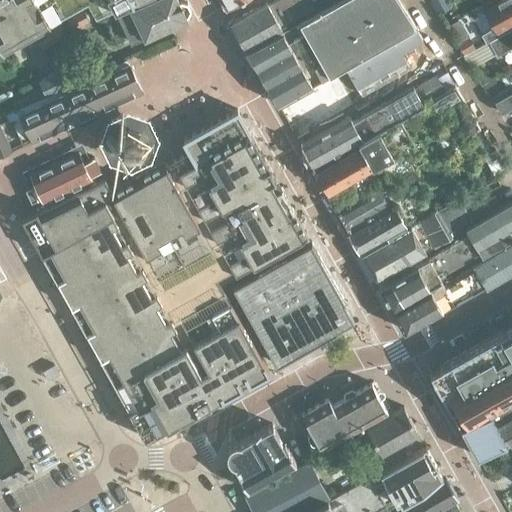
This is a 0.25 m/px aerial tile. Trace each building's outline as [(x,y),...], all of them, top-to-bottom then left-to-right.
[(0,0),(0,46),(3,51),(87,4),(95,18),(137,0),(0,0)] [(145,0),(130,7),(116,14),(130,43),(144,36),(144,37),(170,24),(181,19),(187,16),(190,10),(191,9),(187,2),(186,2),(178,0),(145,0)] [(230,21),(240,37),(246,48),(282,29),(283,28),(268,1),(267,0),(230,21)] [(399,0),(334,0),(297,21),(283,28),(282,29),(246,48),(277,103),(415,25),(399,0)] [(283,28),(297,21),(334,0),(270,0),(268,1),(283,28)] [(511,0),(497,0),(484,8),(494,25),(483,31),(488,41),(490,40),(511,27),(511,0)] [(83,8),(65,18),(71,28),(88,18),(83,8)] [(277,103),(297,137),(339,113),(363,99),(367,105),(439,65),(415,25),(277,103)] [(511,45),(511,27),(490,40),(497,53),(511,45)] [(468,35),(457,41),(463,53),(475,47),(468,35)] [(142,91),(129,62),(19,112),(21,116),(11,120),(21,142),(30,138),(32,141),(66,126),(97,112),(127,98),(142,91)] [(67,64),(38,78),(41,85),(45,95),(75,81),(67,64)] [(486,67),(475,73),(481,83),(492,78),(486,67)] [(423,102),(445,89),(436,74),(414,86),(423,102)] [(320,165),(315,168),(316,171),(325,188),(327,191),(329,194),(338,210),(371,192),(368,188),(378,182),(379,184),(435,152),(475,129),(479,127),(455,84),(445,89),(423,102),(399,115),(378,127),(362,136),(357,139),(318,162),(320,165)] [(511,84),(494,95),(504,113),(511,108),(511,84)] [(413,85),(353,119),(362,136),(378,127),(423,102),(414,86),(413,85)] [(40,251),(137,424),(144,437),(268,368),(219,280),(306,232),(237,108),(183,138),(190,151),(164,165),(162,162),(111,190),(104,178),(37,210),(36,208),(21,216),(40,251)] [(299,143),(314,168),(320,165),(318,162),(362,136),(353,119),(350,114),(299,143)] [(141,147),(145,135),(140,123),(127,119),(116,124),(111,137),(117,149),(129,153),(141,147)] [(0,127),(0,154),(10,150),(0,127)] [(487,152),(475,129),(435,152),(447,174),(487,152)] [(89,174),(100,169),(94,156),(83,162),(78,152),(67,157),(40,170),(31,174),(36,184),(25,189),(31,202),(42,197),(44,201),(91,179),(89,174)] [(371,192),(338,210),(349,229),(418,190),(447,174),(435,152),(379,184),(378,182),(368,188),(371,192)] [(349,229),(359,247),(385,232),(387,236),(408,224),(406,221),(416,215),(413,208),(425,202),(418,190),(349,229)] [(494,192),(474,203),(479,214),(500,203),(494,192)] [(411,224),(362,252),(363,253),(376,276),(425,248),(426,249),(433,244),(434,245),(452,235),(450,232),(472,218),(459,196),(456,197),(437,208),(436,207),(410,221),(411,224)] [(413,264),(378,285),(404,330),(441,308),(441,309),(477,288),(511,268),(511,198),(464,226),(468,232),(428,255),(413,264)] [(311,240),(247,276),(231,285),(276,364),(336,331),(335,329),(338,327),(353,319),(343,301),(344,300),(311,240)] [(511,322),(429,370),(455,417),(511,384),(511,322)] [(328,397),(301,412),(321,447),(387,410),(371,382),(332,404),(328,397)] [(511,384),(455,417),(477,455),(506,439),(511,448),(511,447),(511,384)] [(380,452),(418,431),(403,405),(366,426),(380,452)] [(244,438),(237,442),(235,442),(233,442),(232,443),(230,444),(230,445),(228,447),(228,448),(227,450),(227,451),(227,453),(228,455),(228,456),(229,458),(230,459),(232,460),(236,467),(235,468),(247,489),(295,462),(284,441),(282,441),(272,422),(265,426),(265,425),(244,437),(244,438)] [(371,511),(385,504),(388,510),(444,478),(443,476),(425,445),(303,511),(371,511)] [(253,511),(298,511),(328,497),(309,460),(245,494),(253,511)] [(453,511),(458,510),(453,501),(456,499),(452,492),(444,478),(388,510),(385,504),(371,511),(453,511)]
